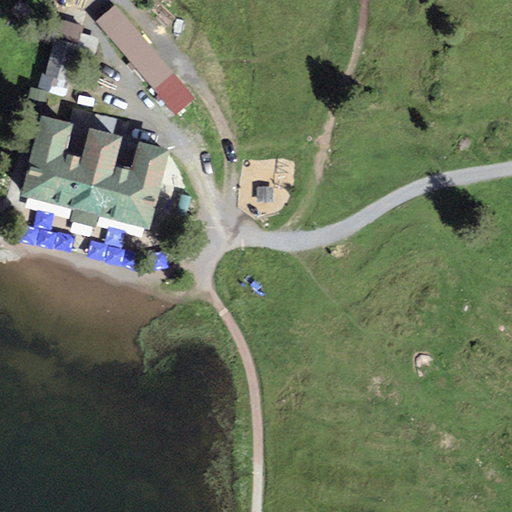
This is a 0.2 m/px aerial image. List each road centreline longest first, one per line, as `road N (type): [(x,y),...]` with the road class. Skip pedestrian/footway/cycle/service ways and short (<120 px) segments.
road 1 (track): [(511,167),(442,179),(315,239),(241,233),(217,243),(205,263),(206,290)]
road 2 (track): [(286,240),(364,44),(367,0)]
road 3 (track): [(254,511),(254,403),(237,339),(206,290)]
